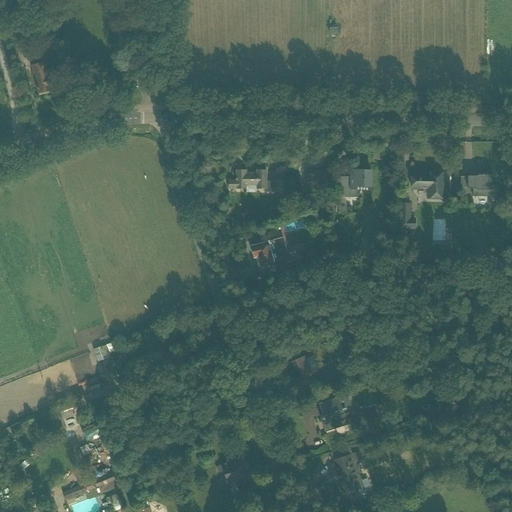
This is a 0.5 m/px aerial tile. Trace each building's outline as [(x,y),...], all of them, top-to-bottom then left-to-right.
[(336,33),(335,25),(328,25),(328,33),(336,33)] [(193,54),(180,53),(179,65),(192,66),(193,54)] [(42,96),(62,90),(56,71),(48,74),(45,61),(34,64),(42,96)] [(237,193),(281,193),(282,168),(237,168),(237,193)] [(376,187),(376,169),(352,168),(352,176),(338,175),(338,186),(348,186),(347,198),(361,198),(361,186),(376,187)] [(430,199),(448,199),(448,170),(414,170),(414,189),(429,189),(430,199)] [(483,196),(500,197),(500,183),(494,183),(494,174),(485,174),(485,179),(472,178),(472,189),(483,189),(483,196)] [(409,201),(399,202),(400,228),(414,228),(414,221),(409,221),(409,201)] [(431,220),(431,241),(443,241),(443,220),(431,220)] [(265,268),(279,263),(270,238),(252,244),(256,258),(262,256),(265,268)] [(108,352),(113,350),(110,341),(93,348),(99,363),(111,359),(108,352)] [(299,386),(319,379),(310,355),(290,362),(299,386)] [(329,429),(351,422),(342,396),(320,404),(329,429)] [(333,460),(344,496),(369,488),(357,453),(333,460)] [(246,490),(255,487),(244,456),(221,464),(229,485),(242,480),(246,490)] [(88,494),(119,481),(112,466),(82,479),(88,494)] [(107,506),(110,504),(112,511),(120,508),(115,493),(104,497),(107,506)]
